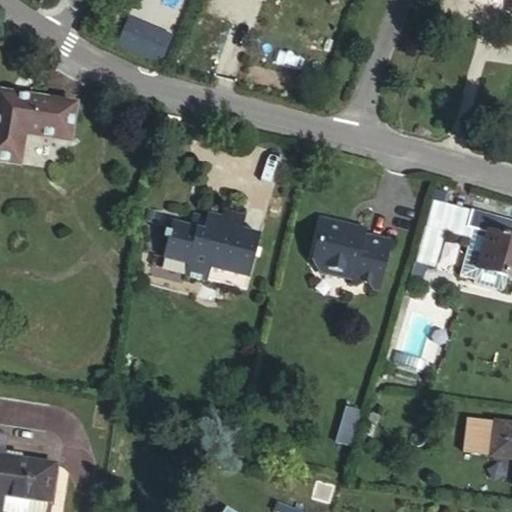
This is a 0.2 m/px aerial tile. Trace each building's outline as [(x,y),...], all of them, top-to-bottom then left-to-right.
[(129,20),(118,47),(162,65),(172,38),(129,20)] [(0,94),(0,164),(21,167),(25,137),(70,144),(74,105),(0,94)] [(169,111),(167,122),(179,125),(182,114),(169,111)] [(437,269),(446,232),(470,239),(473,228),(466,227),(470,210),(433,200),(416,263),(437,269)] [(174,213),(164,249),(190,258),(187,269),(209,276),(209,272),(248,283),(263,229),(245,224),(249,210),(227,204),(226,211),(212,207),(209,212),(199,209),(196,219),(174,213)] [(352,225),(349,215),(325,209),(319,235),(322,236),(317,254),(322,263),(351,270),(350,273),(358,275),(363,272),(367,272),(371,278),(380,281),(392,233),(366,226),(366,228),(352,225)] [(511,221),(470,210),(466,227),(473,228),(470,239),(459,276),(474,280),(473,284),(502,292),(506,277),(511,278),(511,221)] [(368,220),(349,215),(352,225),(366,228),(366,226),(368,220)] [(344,403),(338,422),(355,427),(361,408),(344,403)] [(489,454),(511,457),(511,425),(494,423),(466,420),(462,450),(489,454)] [(355,427),(338,422),(333,437),(350,442),(355,427)] [(0,511),(2,511),(4,503),(29,507),(47,509),(53,469),(0,460),(0,511)] [(4,503),(2,511),(28,511),(29,507),(4,503)]
